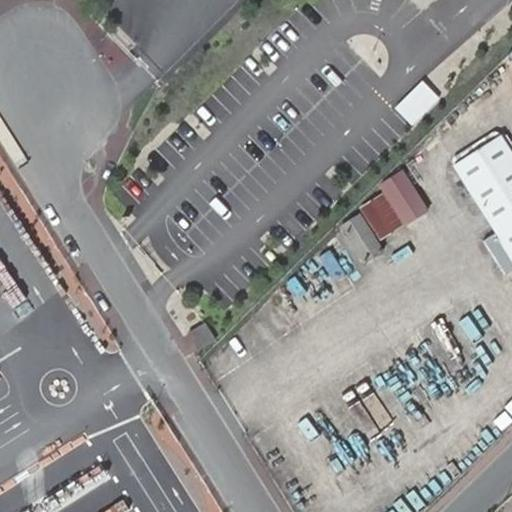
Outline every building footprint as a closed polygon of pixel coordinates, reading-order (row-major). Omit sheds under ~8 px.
[(420,122),(443,92),(424,78),(401,108),(420,122)] [(453,166),(511,259),(511,151),(502,136),(453,166)] [(360,209),(380,240),(426,210),(402,173),(378,188),(383,194),(360,209)] [(362,266),(382,253),(359,216),(339,229),(362,266)] [(195,350),(212,339),(201,321),(184,335),(195,350)] [(12,423),(0,430),(0,482),(2,487),(38,465),(12,423)] [(0,511),(14,511),(0,490),(0,511)]
